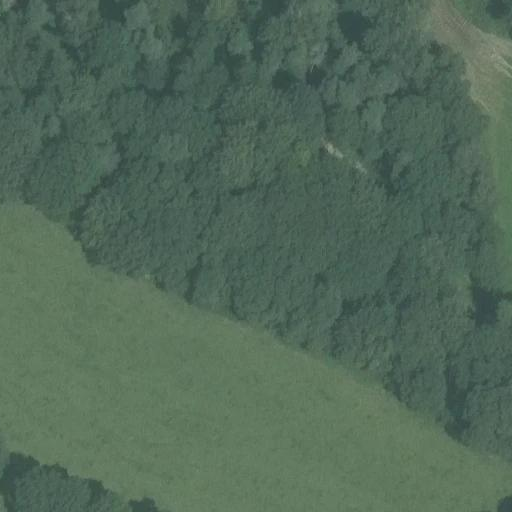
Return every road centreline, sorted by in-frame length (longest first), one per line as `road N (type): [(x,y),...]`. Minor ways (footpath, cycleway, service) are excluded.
road 1 (unclassified): [(511,369),(160,131),(0,41)]
road 2 (track): [(395,24),(491,352)]
